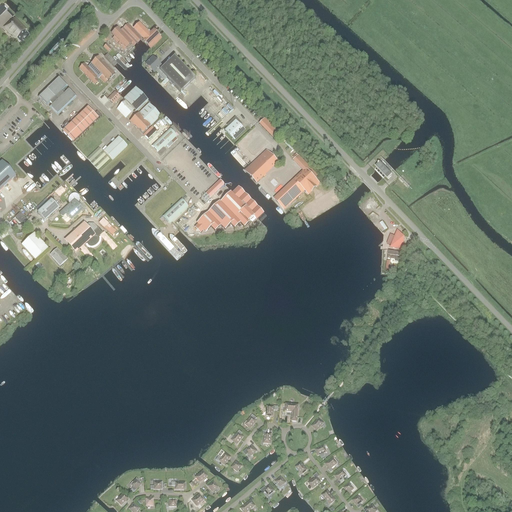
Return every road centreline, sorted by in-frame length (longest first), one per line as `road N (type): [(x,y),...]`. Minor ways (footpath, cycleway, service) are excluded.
road 1 (tertiary): [(511,330),(195,0)]
road 2 (unclassified): [(256,124),(144,7),(130,3),(107,23)]
road 3 (unclassified): [(107,23),(72,57),(70,74),(159,167)]
